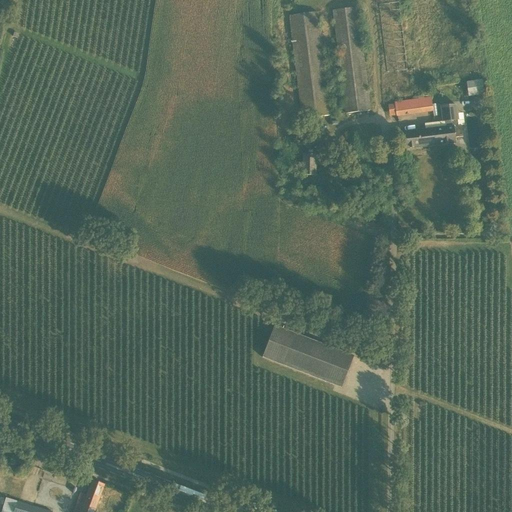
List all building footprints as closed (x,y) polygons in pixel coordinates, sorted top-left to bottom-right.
[(333,10),(346,113),(370,111),(357,7),(333,10)] [(289,15),(302,118),(330,115),(317,12),(289,15)] [(394,102),(395,104),(389,105),(390,115),(396,114),(396,116),(433,110),(431,97),(394,102)] [(435,129),(437,145),(455,143),(455,138),(462,137),(461,126),(458,126),(457,120),(459,120),(457,104),(440,106),(442,122),(445,122),(446,128),(435,129)] [(437,145),(435,129),(399,133),(401,149),(437,145)] [(301,176),(306,176),(316,176),(316,155),(301,155),(301,176)] [(340,174),(330,174),(330,193),(337,193),(337,190),(340,190),(340,174)] [(262,357),(332,384),(341,388),(353,357),(274,326),(262,357)] [(93,511),(103,487),(103,485),(92,481),(87,496),(81,494),(74,511),(93,511)] [(104,494),(102,502),(110,504),(112,496),(104,494)] [(50,511),(17,502),(13,511),(50,511)]
